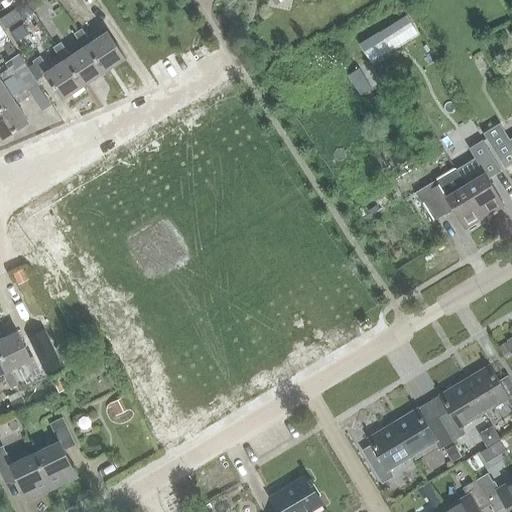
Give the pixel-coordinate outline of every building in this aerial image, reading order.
[(24,0),(32,11),(43,4),(40,0),(24,0)] [(78,0),(85,9),(96,1),(94,0),(78,0)] [(0,20),(5,28),(21,18),(15,8),(0,17),(0,20)] [(406,16),(359,45),(369,62),(416,33),(406,16)] [(102,72),(123,58),(106,32),(90,43),(81,29),(73,34),(82,48),(85,46),(102,72)] [(85,46),(82,48),(69,56),(60,42),(52,48),(61,61),(64,59),(81,86),(102,72),(85,46)] [(2,84),(26,67),(18,54),(8,60),(12,66),(0,73),(0,108),(13,100),(11,97),(2,84)] [(60,100),(81,86),(64,59),(61,61),(48,70),(39,56),(31,61),(41,76),(43,74),(47,79),(39,84),(52,105),(60,100)] [(37,84),(28,90),(26,87),(11,97),(13,100),(0,108),(0,137),(1,139),(27,121),(16,105),(31,95),(41,111),(51,105),(37,84)] [(230,107),(210,119),(230,153),(250,140),(230,107)] [(493,127),(482,133),(489,145),(492,151),(501,145),(503,144),(493,127)] [(189,132),(169,144),(189,177),(209,165),(189,132)] [(503,144),(501,145),(511,164),(511,163),(511,138),(509,140),(503,144)] [(266,145),(257,151),(261,158),(271,152),(266,145)] [(269,169),(273,176),(283,170),(273,153),(259,162),(265,172),(269,169)] [(483,173),(464,185),(483,217),(503,205),(487,180),(495,175),(495,174),(484,156),(479,158),(475,161),(483,173)] [(148,157),(128,169),(148,202),(168,190),(148,157)] [(226,170),(216,176),(221,182),(230,177),(226,170)] [(483,217),(464,185),(455,170),(436,182),(435,180),(414,193),(432,221),(445,213),(441,207),(448,202),(464,229),(483,217)] [(107,182),(87,194),(107,227),(127,215),(107,182)] [(185,195),(176,201),(180,208),(189,202),(185,195)] [(67,207),(47,219),(66,252),(87,240),(67,207)] [(151,230),(145,220),(132,227),(138,238),(151,230)] [(103,245),(94,251),(98,258),(107,252),(103,245)] [(336,252),(327,257),(331,264),(340,259),(336,252)] [(11,272),(16,284),(28,279),(23,267),(11,272)] [(338,275),(318,288),(337,321),(358,308),(338,275)] [(294,277),(284,283),(288,290),(298,284),(294,277)] [(295,301),(275,313),(295,346),(315,334),(295,301)] [(252,303),(242,309),(246,316),(256,310),(252,303)] [(273,360),(253,327),(233,339),(253,372),(273,360)] [(209,329),(199,334),(203,341),(213,335),(209,329)] [(43,330),(28,338),(45,373),(60,366),(43,330)] [(32,377),(40,373),(32,356),(29,358),(16,331),(0,338),(0,356),(7,370),(10,368),(24,361),(32,377)] [(502,355),(511,350),(506,341),(497,347),(502,355)] [(210,352),(190,364),(210,397),(230,385),(210,352)] [(166,354),(157,360),(161,367),(170,361),(166,354)] [(18,384),(10,368),(7,370),(0,356),(0,373),(2,372),(9,388),(18,384)] [(510,405),(511,404),(511,384),(506,376),(496,382),(487,365),(463,380),(482,412),(505,399),(510,405)] [(168,378),(147,390),(167,423),(188,411),(168,378)] [(460,426),(482,412),(463,380),(439,394),(448,411),(437,418),(451,441),(464,433),(460,426)] [(125,411),(120,398),(109,403),(114,416),(125,411)] [(451,441),(437,418),(425,425),(415,408),(391,423),(411,456),(434,442),(438,448),(451,441)] [(51,490),(76,478),(63,450),(74,445),(61,418),(48,424),(57,442),(33,453),(51,490)] [(388,469),(411,456),(391,423),(367,437),(371,444),(361,450),(381,483),(392,476),(388,469)] [(460,457),(453,445),(444,450),(451,463),(460,457)] [(51,490),(33,453),(10,464),(1,446),(0,446),(0,476),(2,480),(14,474),(27,501),(51,490)] [(493,481),(492,482),(487,473),(475,480),(480,489),(489,503),(488,504),(493,511),(494,511),(506,505),(510,511),(511,511),(511,478),(497,488),(493,481)] [(306,511),(321,503),(305,476),(268,497),(277,511),(306,511)] [(489,503),(480,489),(475,480),(462,488),(466,495),(443,509),(444,511),(477,511),(488,504),(489,503)] [(422,499),(433,493),(427,482),(416,488),(422,499)]
